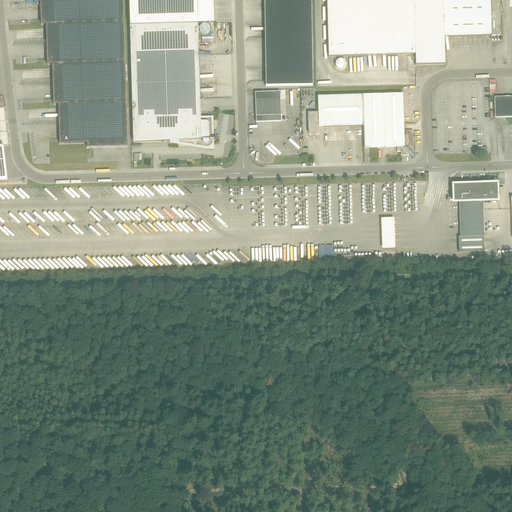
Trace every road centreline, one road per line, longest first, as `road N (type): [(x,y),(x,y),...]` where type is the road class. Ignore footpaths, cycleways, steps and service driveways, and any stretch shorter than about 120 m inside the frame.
road 1 (unclassified): [(242,173),(60,179),(26,170),(14,144),(0,1)]
road 2 (unclassified): [(199,283),(511,275)]
road 3 (unclassified): [(174,511),(199,283)]
road 4 (unclassified): [(0,289),(199,283)]
road 5 (unclassified): [(242,173),(427,168)]
road 6 (unclassified): [(242,173),(239,0)]
road 7 (unclassified): [(511,71),(452,74),(429,85),(427,168)]
road 8 (unknown): [(159,176),(158,147),(218,148),(241,132)]
